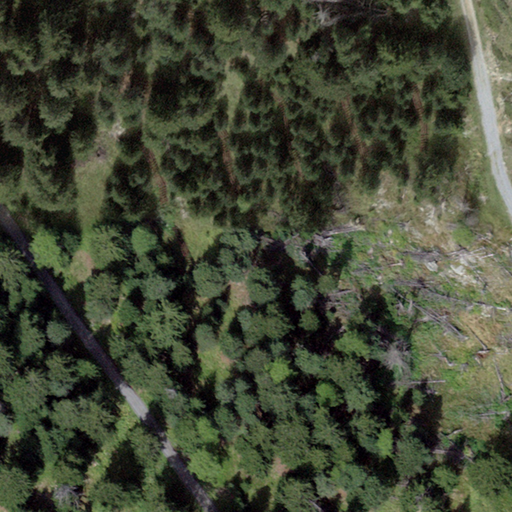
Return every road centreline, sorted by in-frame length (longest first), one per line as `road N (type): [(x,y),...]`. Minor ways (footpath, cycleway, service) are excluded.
road 1 (track): [(0,206),(217,511)]
road 2 (track): [(511,221),(498,199),(467,0)]
